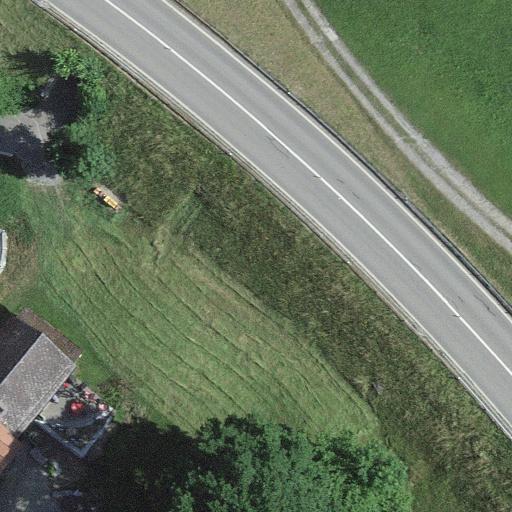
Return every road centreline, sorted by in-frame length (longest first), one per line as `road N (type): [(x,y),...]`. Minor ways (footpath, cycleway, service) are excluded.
road 1 (trunk): [(100,0),(265,126),(427,282),(511,377)]
road 2 (track): [(511,247),(300,0)]
